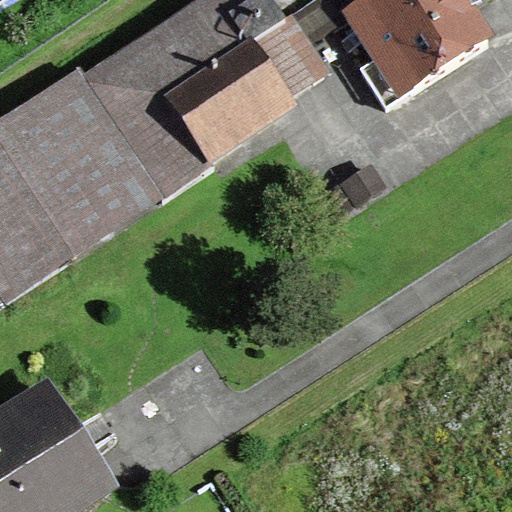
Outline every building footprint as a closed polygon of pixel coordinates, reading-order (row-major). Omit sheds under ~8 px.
[(219,168),(210,154),(173,100),(256,43),(289,21),(274,0),(213,0),(91,81),(168,198),(171,200),(219,168)] [(289,21),(256,43),(292,99),(328,74),(310,45),(354,17),(352,13),(343,0),(320,0),(292,19),(289,21)] [(420,90),(493,43),(466,0),(372,0),(352,13),(383,62),(397,53),(420,90)] [(256,43),(173,100),(210,154),(292,99),(256,43)] [(397,53),(383,62),(369,71),(392,107),(420,90),(397,53)] [(0,309),(168,198),(91,81),(85,73),(0,130),(0,309)] [(0,511),(74,511),(114,487),(51,391),(0,423),(0,511)]
